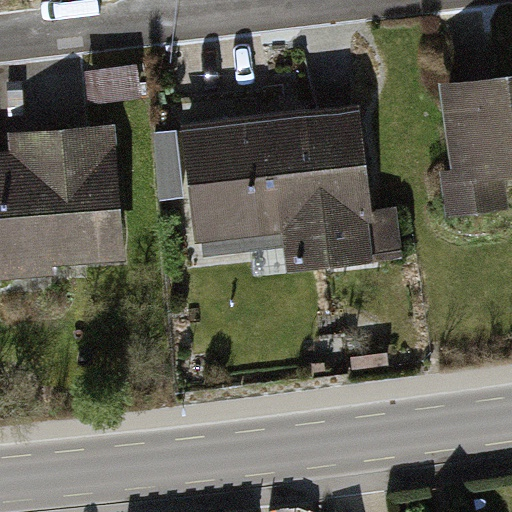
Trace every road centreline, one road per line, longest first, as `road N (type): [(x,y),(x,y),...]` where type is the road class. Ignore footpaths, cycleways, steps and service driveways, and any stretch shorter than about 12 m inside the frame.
road 1 (tertiary): [(0,479),(511,417)]
road 2 (residential): [(285,0),(0,34)]
